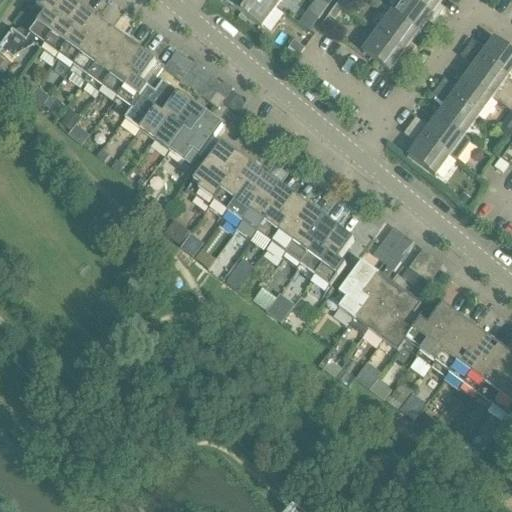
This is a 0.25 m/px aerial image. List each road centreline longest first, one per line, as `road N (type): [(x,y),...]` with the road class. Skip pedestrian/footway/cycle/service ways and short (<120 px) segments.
road 1 (residential): [(363,156),(186,12)]
road 2 (residential): [(363,156),(481,0)]
road 3 (residential): [(511,279),(363,156)]
